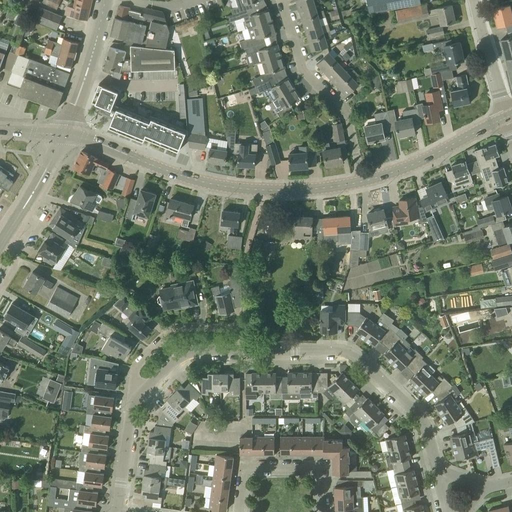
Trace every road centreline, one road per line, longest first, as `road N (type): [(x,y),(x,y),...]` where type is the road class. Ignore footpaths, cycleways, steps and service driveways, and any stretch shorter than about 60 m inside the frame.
road 1 (tertiary): [(61,134),(216,185),(302,189),(361,181)]
road 2 (residential): [(241,351),(355,354),(423,423),(435,468)]
road 3 (residential): [(361,181),(348,118),(302,69),(281,0)]
road 4 (residential): [(130,403),(133,366),(174,328),(241,328),(241,351)]
road 5 (residential): [(323,511),(321,466),(244,466),(237,511)]
road 6 (tertiary): [(361,181),(504,117)]
road 7 (residential): [(61,134),(104,0)]
road 8 (residential): [(130,403),(175,357),(241,351)]
road 9 (tertiary): [(0,243),(61,134)]
road 10 (residential): [(504,117),(473,0)]
